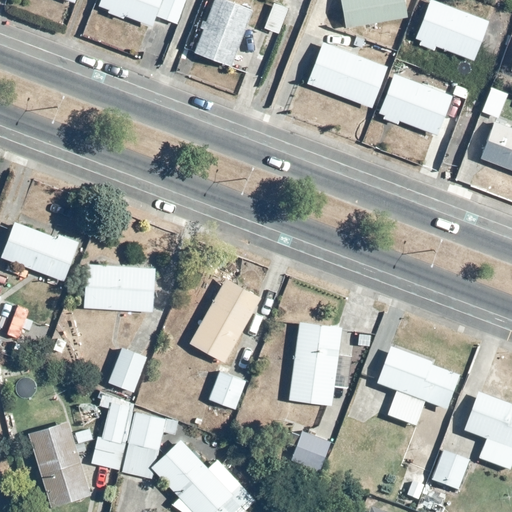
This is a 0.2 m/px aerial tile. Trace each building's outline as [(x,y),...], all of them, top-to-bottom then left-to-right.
[(100,0),(98,8),(151,26),(154,18),(177,26),(185,0),(100,0)] [(251,10),(223,0),(210,0),(191,53),(231,67),(251,10)] [(402,0),(337,0),(341,30),(405,22),(402,0)] [(489,20),(432,0),(428,0),(413,44),(444,55),(446,50),(475,61),(484,37),(498,42),(507,18),(492,12),(489,20)] [(287,9),(272,3),(262,28),(277,34),(287,9)] [(386,66),(321,42),(305,83),(370,108),(386,66)] [(392,71),(375,118),(401,129),(403,123),(435,135),(450,94),(392,71)] [(507,93),(490,87),(480,111),(497,118),(507,93)] [(511,128),(494,122),(480,159),(511,171),(511,128)] [(57,239),(14,222),(1,258),(63,281),(78,242),(58,235),(57,239)] [(154,267),(86,264),(83,308),(151,311),(154,267)] [(262,300),(224,278),(187,343),(225,364),(262,300)] [(50,326),(23,318),(19,332),(46,341),(50,326)] [(338,354),(341,328),(300,322),(289,401),(331,407),(334,389),(346,391),(351,356),(345,355),(338,354)] [(145,356),(119,347),(107,383),(133,392),(145,356)] [(463,377),(391,349),(390,348),(376,384),(396,392),(386,419),(416,431),(427,404),(448,413),(463,377)] [(245,380),(219,370),(207,399),(233,409),(245,380)] [(67,384),(48,381),(45,400),(64,404),(67,384)] [(511,408),(479,394),(462,431),(486,441),(478,459),(508,472),(511,462),(511,408)] [(118,468),(133,402),(99,395),(97,406),(109,409),(107,418),(103,417),(92,462),(118,468)] [(178,497),(172,502),(180,511),(190,511),(192,511),(241,511),(254,500),(216,459),(206,468),(179,440),(157,461),(163,433),(176,436),(180,419),(132,408),(118,468),(153,477),(154,471),(178,497)] [(88,497),(74,449),(86,445),(84,440),(91,438),(89,429),(70,434),(67,423),(28,434),(49,508),(88,497)] [(329,442),(302,431),(291,458),(319,469),(329,442)] [(434,458),(407,449),(401,466),(428,475),(434,458)] [(468,459),(441,451),(431,482),(458,491),(468,459)] [(391,511),(371,503),(367,511),(391,511)]
